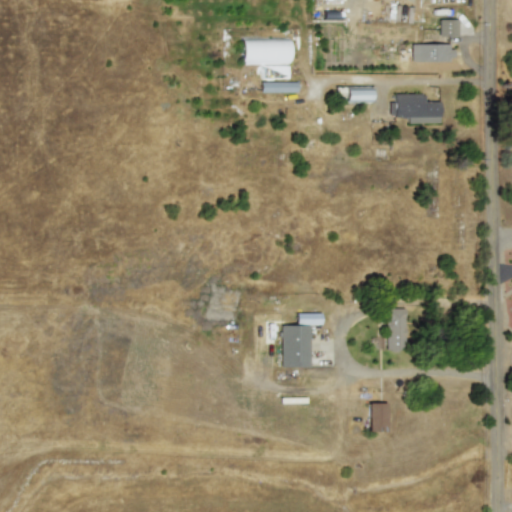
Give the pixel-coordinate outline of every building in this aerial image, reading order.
[(436,36),(454,36),(455,19),(436,19),(436,36)] [(286,39),(239,38),(238,63),(286,64),(286,39)] [(449,44),(408,44),(409,62),(449,61),(449,44)] [(259,92),(294,92),(294,82),(259,82),(259,92)] [(368,86),(342,87),(342,103),(368,102),(368,86)] [(437,102),(421,101),(421,94),(391,93),(391,117),(405,117),(405,123),(437,123),(437,102)] [(383,350),(401,350),(402,309),(383,308),(383,350)] [(278,367),(306,367),(306,325),(277,325),(278,367)] [(364,431),(381,431),(382,403),(365,403),(364,431)]
